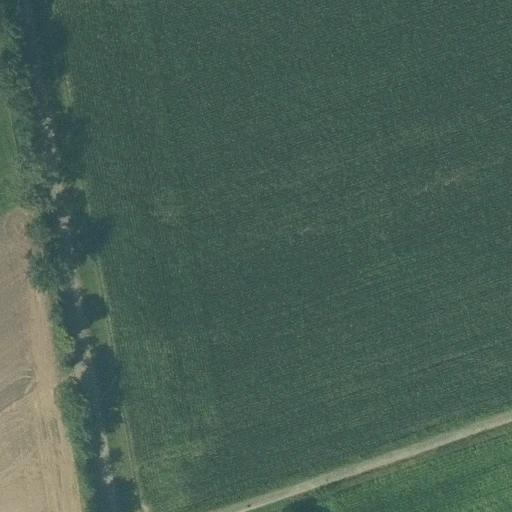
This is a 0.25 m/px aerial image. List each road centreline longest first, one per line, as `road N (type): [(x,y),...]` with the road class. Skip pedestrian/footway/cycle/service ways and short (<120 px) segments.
road 1 (unclassified): [(19,0),(108,511)]
road 2 (unclassified): [(511,418),(234,511)]
